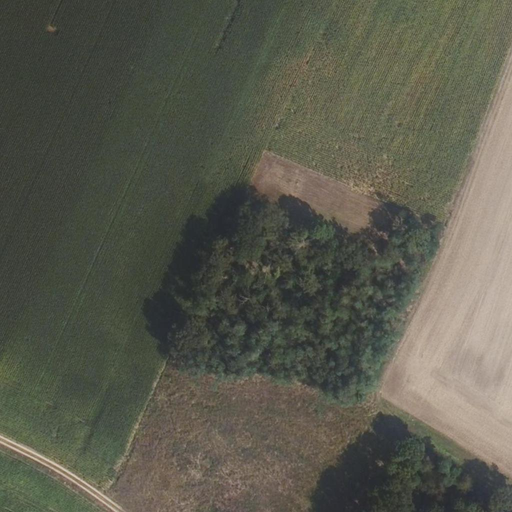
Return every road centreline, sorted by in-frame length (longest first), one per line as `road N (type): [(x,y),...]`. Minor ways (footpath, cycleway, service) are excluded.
road 1 (track): [(511,20),(360,401),(383,423),(350,511)]
road 2 (track): [(126,511),(0,441)]
